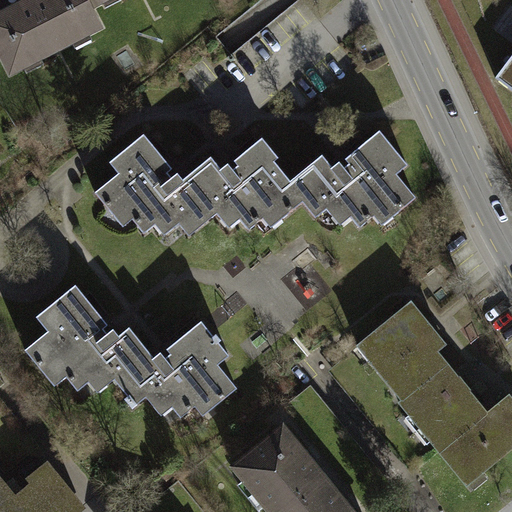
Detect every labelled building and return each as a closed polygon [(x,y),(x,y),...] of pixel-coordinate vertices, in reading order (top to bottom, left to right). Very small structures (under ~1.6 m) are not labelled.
[(81,0),(15,0),(0,8),(0,67),(5,76),(97,28),(87,9),(81,0)] [(81,0),(87,9),(104,0),(81,0)] [(511,57),(496,79),(511,91),(511,57)] [(106,162),(115,173),(92,191),(119,226),(130,218),(142,234),(154,225),(163,237),(178,225),(186,236),(216,214),(226,227),(237,218),(247,231),(260,221),(267,229),(302,203),(315,221),(328,212),(340,228),(351,220),(358,229),(373,218),(379,226),(413,201),(393,175),(403,167),(377,132),(355,149),(328,169),(319,157),(285,183),(270,163),(274,160),(258,139),(232,158),(215,171),(206,159),(195,167),(198,170),(178,185),(167,170),(141,136),(106,162)] [(71,288),(33,318),(44,332),(22,350),(52,387),(64,377),(76,392),(87,383),(95,393),(112,380),(125,396),(122,398),(129,408),(142,397),(159,418),(164,414),(172,424),(179,418),(192,407),(199,416),(234,389),(214,364),(224,357),(196,323),(164,348),(149,360),(127,332),(116,341),(108,331),(102,335),(97,330),(102,326),(71,288)] [(411,303),(353,351),(411,420),(408,423),(427,445),(429,443),(466,488),(469,486),(474,492),(487,481),(483,477),(511,453),(511,400),(510,398),(494,412),(489,416),(462,384),(439,355),(448,348),(430,326),(411,303)] [(303,451),(279,424),(229,468),(266,511),(355,511),(345,500),(303,451)] [(0,476),(0,511),(72,511),(81,505),(48,464),(26,481),(30,487),(16,497),(0,476)]
